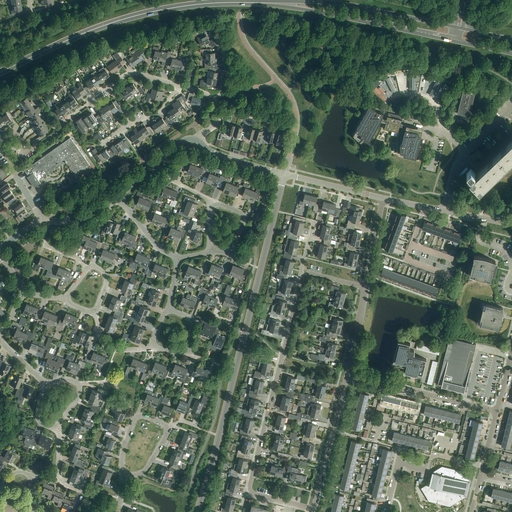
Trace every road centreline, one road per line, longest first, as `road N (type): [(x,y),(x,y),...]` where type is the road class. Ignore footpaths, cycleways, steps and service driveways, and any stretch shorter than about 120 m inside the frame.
road 1 (tertiary): [(284,174),(197,511)]
road 2 (primary): [(0,72),(148,12),(246,2)]
road 3 (residential): [(303,276),(249,490)]
road 4 (primary): [(246,2),(452,41)]
road 5 (primary): [(440,24),(336,3),(246,2)]
road 6 (residential): [(347,374),(496,412)]
road 7 (residential): [(347,374),(313,510)]
